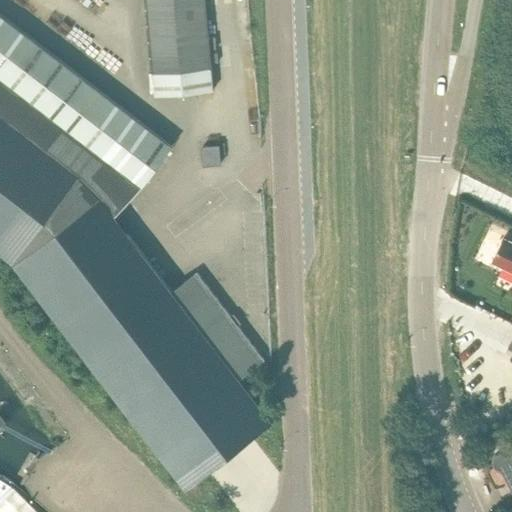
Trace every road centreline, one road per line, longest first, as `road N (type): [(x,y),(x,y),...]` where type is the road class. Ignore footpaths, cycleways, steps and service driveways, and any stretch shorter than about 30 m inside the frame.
road 1 (unclassified): [(300,495),(280,0)]
road 2 (tertiary): [(466,511),(436,416),(422,302),(436,99)]
road 3 (unclassified): [(0,328),(163,511)]
